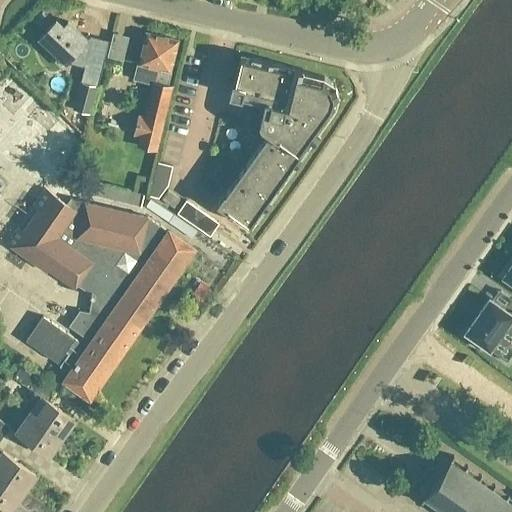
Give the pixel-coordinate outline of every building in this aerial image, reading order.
[(104,67),(110,43),(97,39),(96,43),(88,41),(67,23),(68,24),(65,28),(57,21),(41,39),(68,63),(81,49),(84,52),(94,54),(92,64),(104,67)] [(167,85),(178,40),(147,32),(135,78),(153,82),(144,117),(138,115),(133,135),(139,136),(137,146),(156,151),(159,141),(163,122),(172,87),(167,85)] [(293,67),(291,74),(283,72),(285,66),(273,63),(263,60),(263,61),(251,58),(250,64),(240,61),(234,84),(232,83),(229,96),(242,99),(242,97),(257,101),(257,104),(252,125),(252,127),(252,129),(254,131),(258,134),(257,134),(265,139),(225,195),(224,194),(216,205),(226,212),(228,210),(246,223),(253,215),(258,219),(265,209),(271,201),(271,200),(278,191),(272,187),(283,172),(288,176),(295,166),(296,166),(300,159),(301,158),(301,157),(308,148),(303,144),(308,137),(313,141),(319,133),(317,132),(334,108),(338,95),(339,95),(335,84),(334,85),(323,77),(302,72),(302,70),(293,67)] [(145,195),(82,180),(79,192),(142,207),(145,195)] [(90,399),(195,249),(170,231),(169,232),(149,218),(75,200),(71,207),(46,189),(35,205),(41,210),(25,233),(19,228),(8,244),(48,272),(50,269),(76,288),(78,285),(91,294),(90,295),(93,297),(90,315),(83,313),(72,328),(84,337),(77,347),(76,346),(73,349),(70,347),(75,339),(43,317),(26,341),(58,363),(67,351),(70,354),(61,367),(70,373),(64,381),(90,399)] [(174,208),(180,199),(168,191),(162,200),(174,208)] [(177,215),(210,238),(219,224),(186,201),(177,215)] [(511,265),(505,276),(504,276),(503,278),(505,279),(511,283),(511,265)] [(465,340),(479,349),(482,345),(489,351),(507,325),(511,328),(511,305),(508,312),(489,299),(480,312),(479,312),(474,320),(465,334),(468,336),(465,340)] [(35,393),(42,382),(22,367),(14,378),(35,393)] [(29,415),(63,438),(75,420),(42,397),(29,415)] [(50,456),(63,438),(29,415),(16,433),(50,456)] [(0,435),(3,437),(10,427),(0,420),(0,435)] [(0,455),(0,476),(24,493),(36,476),(3,452),(0,455)] [(431,488),(421,502),(435,511),(511,511),(511,496),(454,456),(444,470),(437,465),(424,483),(431,488)] [(0,504),(11,511),(24,493),(0,476),(0,504)]
